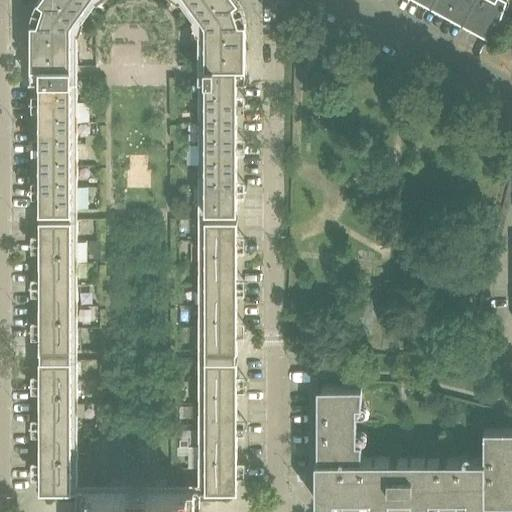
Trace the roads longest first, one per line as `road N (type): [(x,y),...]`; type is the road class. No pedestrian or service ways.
road 1 (residential): [(280,511),(278,67)]
road 2 (residential): [(511,93),(336,0)]
